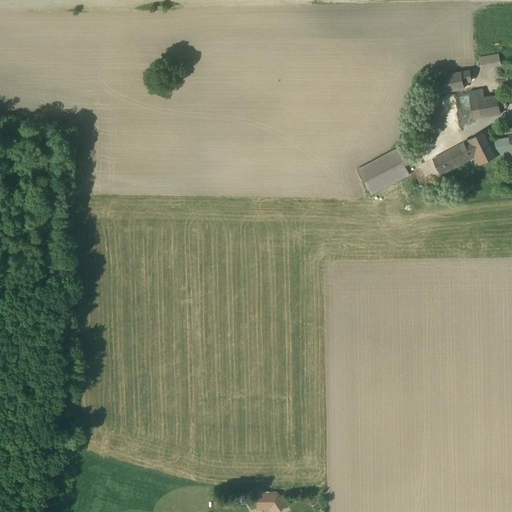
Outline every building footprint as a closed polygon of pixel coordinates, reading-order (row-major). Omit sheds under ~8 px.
[(499,55),(478,59),(480,70),(501,66),(499,55)] [(461,72),(430,78),(432,95),(464,89),(461,72)] [(471,101),(474,119),(501,114),(498,96),(471,101)] [(468,142),(433,160),(441,175),(475,157),(479,165),(500,155),(499,154),(493,142),(487,131),(468,141),(468,142)] [(511,145),(511,139),(493,142),(499,154),(511,151),(511,145)] [(396,150),(358,170),(372,195),(410,175),(396,150)] [(257,508),(270,508),(272,511),(275,511),(285,506),(277,495),(257,495),(257,508)]
